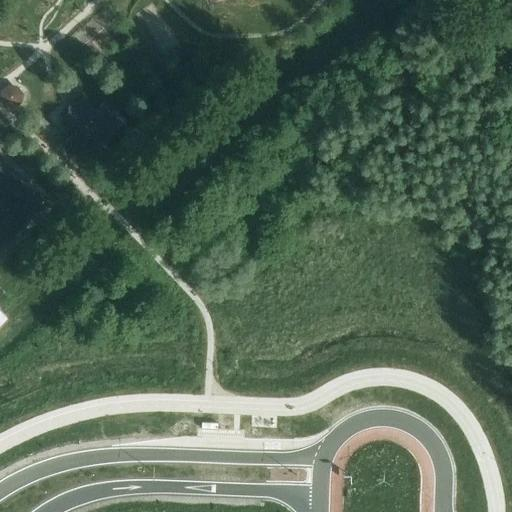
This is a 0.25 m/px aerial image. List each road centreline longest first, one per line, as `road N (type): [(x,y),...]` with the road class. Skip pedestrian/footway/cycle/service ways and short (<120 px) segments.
road 1 (trunk): [(323,453),(98,457),(0,492)]
road 2 (trunk): [(47,511),(78,497),(139,486),(317,496)]
road 3 (primary): [(441,511),(438,452),(418,428),(378,416),(359,420),(323,453)]
